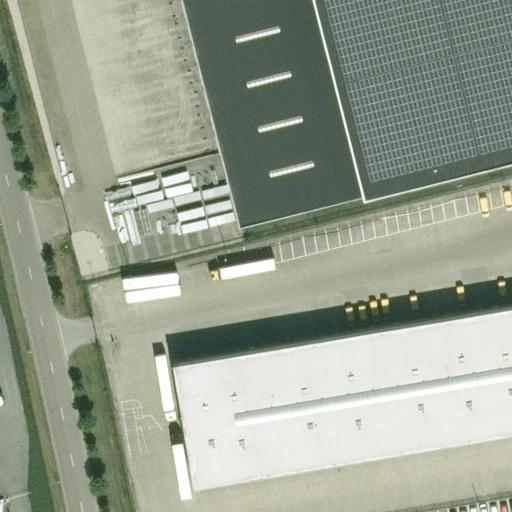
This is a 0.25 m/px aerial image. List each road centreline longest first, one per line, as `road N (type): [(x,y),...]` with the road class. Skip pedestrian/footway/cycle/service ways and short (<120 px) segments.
road 1 (unclassified): [(77,511),(0,154)]
road 2 (unknown): [(63,0),(105,189),(119,203),(205,212)]
road 3 (unknown): [(511,474),(294,511)]
road 4 (unknown): [(172,511),(162,492),(140,321)]
